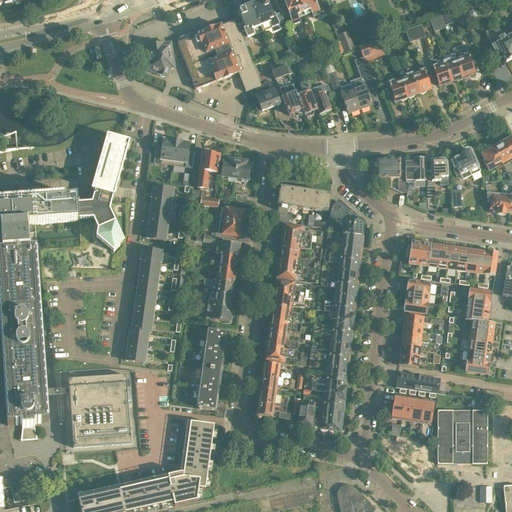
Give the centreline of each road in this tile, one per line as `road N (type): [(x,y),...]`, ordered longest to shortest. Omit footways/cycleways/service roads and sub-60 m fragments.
road 1 (residential): [(271,143),(236,423),(248,434),(359,460)]
road 2 (residential): [(359,460),(392,220)]
road 3 (unknown): [(330,511),(320,481),(155,511)]
road 4 (residential): [(126,283),(113,361),(70,355),(65,285)]
road 5 (residential): [(339,145),(416,141),(511,96)]
road 6 (residential): [(151,109),(126,283)]
road 7 (residential): [(151,109),(271,143)]
